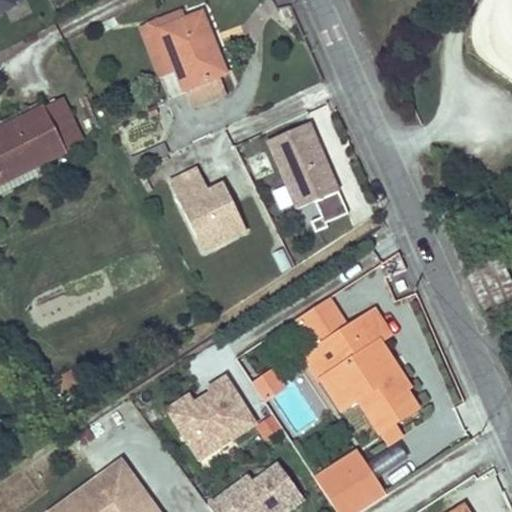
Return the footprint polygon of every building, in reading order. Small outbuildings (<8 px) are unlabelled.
[(0,0),(0,11),(11,6),(8,0),(0,0)] [(181,11),(139,28),(159,78),(175,72),(190,109),(225,96),(217,76),(223,74),(200,14),(184,20),(181,11)] [(60,100),(43,110),(63,149),(82,140),(60,100)] [(0,183),(37,165),(64,152),(63,149),(43,110),(42,108),(0,129),(0,183)] [(308,124),(266,141),(296,209),(303,206),(315,233),(327,227),(325,224),(347,214),(308,124)] [(163,143),(127,159),(134,171),(169,155),(163,143)] [(37,165),(0,183),(0,195),(42,174),(37,165)] [(204,182),(197,169),(169,181),(175,195),(199,184),(204,182)] [(245,231),(223,183),(203,193),(199,184),(175,195),(195,238),(210,231),(216,244),(245,231)] [(216,244),(210,231),(195,238),(201,251),(216,244)] [(511,284),(500,257),(468,271),(487,314),(511,303),(511,284)] [(402,280),(395,284),(399,292),(406,290),(402,280)] [(364,315),(380,340),(390,334),(374,309),(364,315)] [(382,364),(371,346),(380,340),(364,315),(312,349),(327,374),(330,372),(350,403),(354,400),(376,434),(416,408),(404,391),(401,393),(391,377),(386,380),(377,367),(382,364)] [(410,387),(380,340),(371,346),(382,364),(377,367),(386,380),(391,377),(401,393),(404,391),(410,387)] [(312,349),(299,356),(315,381),(317,380),(338,411),(350,403),(330,372),(327,374),(312,349)] [(69,371),(52,380),(63,400),(80,391),(69,371)] [(276,398),(286,392),(282,385),(274,373),(263,380),(255,386),(267,404),(276,398)] [(210,395),(193,406),(188,398),(166,412),(171,420),(199,463),(256,426),(228,383),(225,377),(206,389),(210,395)] [(281,433),(273,418),(258,427),(266,442),(281,433)] [(357,511),(386,493),(358,449),(315,477),(324,491),(337,511),(357,511)] [(283,511),(303,498),(278,463),(253,481),(249,474),(207,504),(212,511),(283,511)] [(58,511),(158,511),(124,465),(58,511)]
